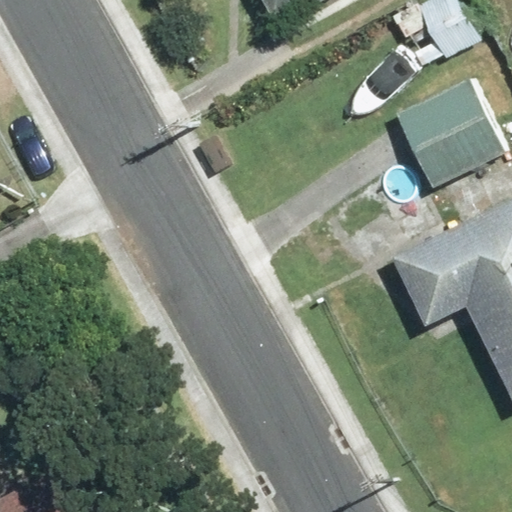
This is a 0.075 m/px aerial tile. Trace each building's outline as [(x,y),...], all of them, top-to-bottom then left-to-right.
[(274,0),(285,20),(320,0),(274,0)] [(469,0),(437,0),(410,14),(436,66),(489,40),(469,0)] [(511,130),(488,74),(410,106),(445,189),(511,160),(511,130)] [(511,214),(412,258),(443,328),(483,310),(511,376),(511,214)] [(80,511),(59,471),(0,501),(0,511),(80,511)]
